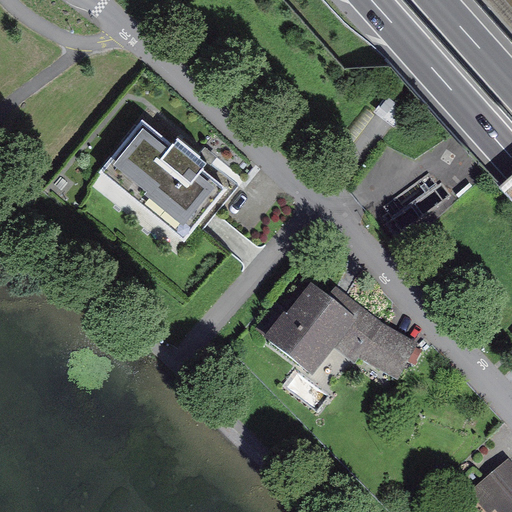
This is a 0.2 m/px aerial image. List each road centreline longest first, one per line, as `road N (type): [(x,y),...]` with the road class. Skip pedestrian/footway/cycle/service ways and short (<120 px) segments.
road 1 (residential): [(90,0),(317,196),(511,405)]
road 2 (motorway): [(371,0),(511,157)]
